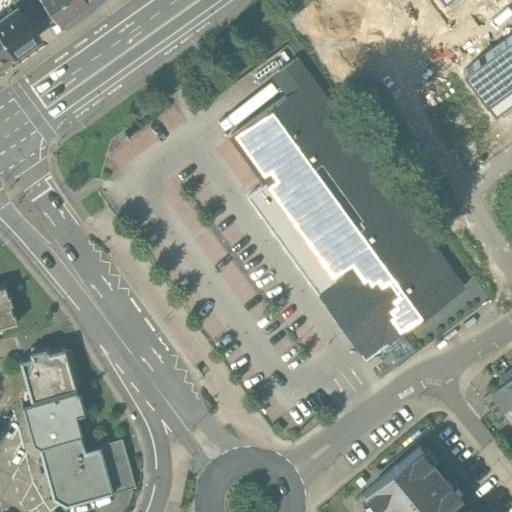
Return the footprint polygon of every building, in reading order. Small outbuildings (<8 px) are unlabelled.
[(28,0),(43,21),(53,14),(42,0),(28,0)] [(42,0),(53,14),(58,23),(88,2),(86,0),(42,0)] [(0,17),(0,36),(13,54),(39,36),(17,5),(0,17)] [(0,63),(13,54),(0,36),(0,63)] [(511,100),(511,36),(463,72),(494,114),(511,100)] [(271,106),(272,107),(253,120),(253,119),(251,121),(232,135),(230,136),(245,156),(245,157),(246,158),(247,158),(266,184),(248,197),(259,213),(261,216),(309,281),(322,298),(321,299),(322,301),(322,300),(366,359),(445,301),(446,301),(447,300),(462,289),(464,288),(462,287),(450,270),(449,268),(449,269),(436,252),(437,252),(436,249),(435,249),(422,232),(423,232),(422,230),(421,230),(409,213),(408,211),(407,211),(395,194),(381,175),(381,174),(380,173),(367,156),(368,155),(366,153),(365,153),(353,136),(354,136),(352,134),(339,117),(340,117),(338,115),(325,98),(326,98),(324,96),(311,79),(312,79),(311,77),(310,78),(298,61),(299,60),(297,58),(295,59),(295,60),(281,70),(280,70),(278,72),(279,73),(280,73),(293,91),(273,105),(271,106)] [(0,327),(17,322),(15,312),(13,313),(10,305),(13,304),(10,294),(7,294),(4,284),(0,285),(0,327)] [(49,351),(48,349),(45,346),(29,351),(30,356),(19,359),(30,401),(77,389),(66,346),(49,351)] [(511,379),(508,374),(500,379),(499,388),(492,393),(506,412),(506,414),(506,419),(510,419),(511,421),(511,379)] [(38,446),(81,435),(89,432),(77,389),(30,401),(21,404),(33,447),(38,446)] [(496,419),(506,412),(492,393),(482,400),(496,419)] [(86,450),(81,435),(38,446),(52,497),(64,505),(113,491),(107,470),(100,446),(86,450)] [(100,446),(107,470),(128,464),(121,440),(100,446)] [(420,447),(363,493),(377,510),(379,509),(382,511),(473,511),(472,511),(450,511),(448,509),(462,498),(448,481),(447,482),(432,464),(433,463),(420,447)] [(107,470),(113,491),(134,485),(128,464),(107,470)]
